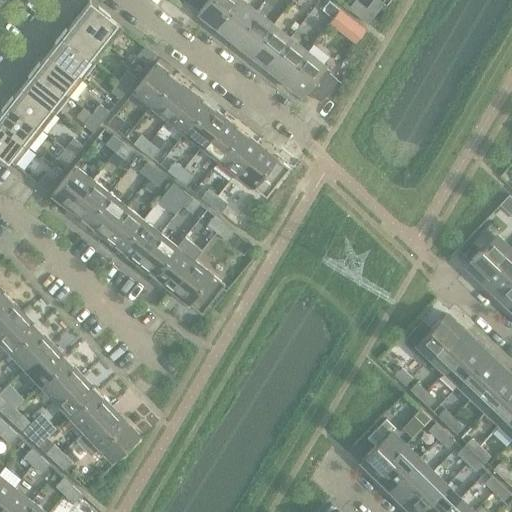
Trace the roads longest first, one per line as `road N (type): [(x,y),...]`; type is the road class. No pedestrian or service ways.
road 1 (residential): [(309,144),(129,0)]
road 2 (residential): [(151,346),(0,181)]
